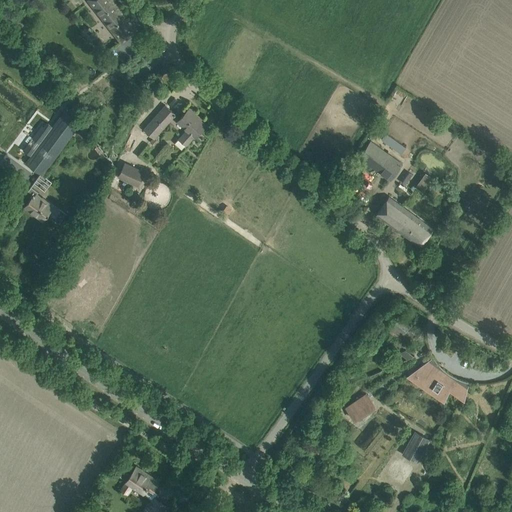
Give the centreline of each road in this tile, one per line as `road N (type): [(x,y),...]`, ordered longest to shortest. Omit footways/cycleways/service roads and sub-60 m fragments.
road 1 (unclassified): [(388,274),(365,237),(199,79),(163,32)]
road 2 (secondary): [(238,477),(0,308)]
road 3 (unclassified): [(238,477),(388,274)]
road 4 (unclassified): [(511,355),(431,310),(388,274)]
